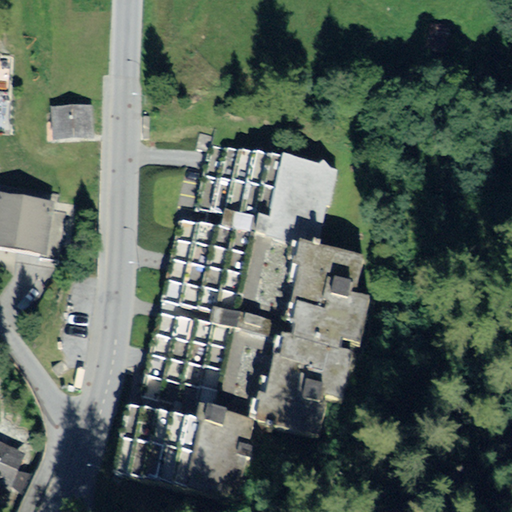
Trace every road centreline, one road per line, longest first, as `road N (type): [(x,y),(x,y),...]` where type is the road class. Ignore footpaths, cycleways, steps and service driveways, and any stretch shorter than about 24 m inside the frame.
road 1 (tertiary): [(79,435),(106,349),(125,0)]
road 2 (track): [(511,436),(383,511)]
road 3 (unclassified): [(79,435),(0,321)]
